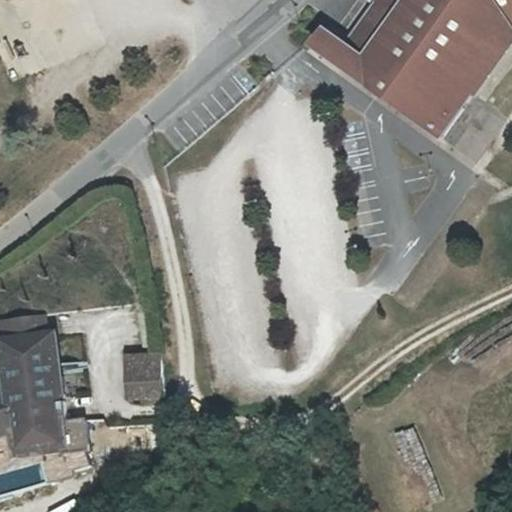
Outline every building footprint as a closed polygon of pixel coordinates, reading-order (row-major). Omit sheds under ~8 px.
[(511,0),(371,0),(370,2),(376,6),(346,46),(392,81),(381,96),(442,141),(465,110),(449,99),(505,23),(511,28),(511,0)] [(316,47),(381,96),(392,81),(346,46),(328,31),(316,47)] [(57,332),(47,333),(54,375),(64,373),(57,332)] [(19,452),(73,444),(64,373),(54,375),(47,333),(4,338),(13,394),(0,395),(0,425),(3,427),(7,430),(10,433),(14,436),(16,440),(18,444),(19,452)] [(123,362),(159,362),(159,351),(123,351),(123,362)] [(123,395),(159,395),(159,362),(123,362),(123,395)]
